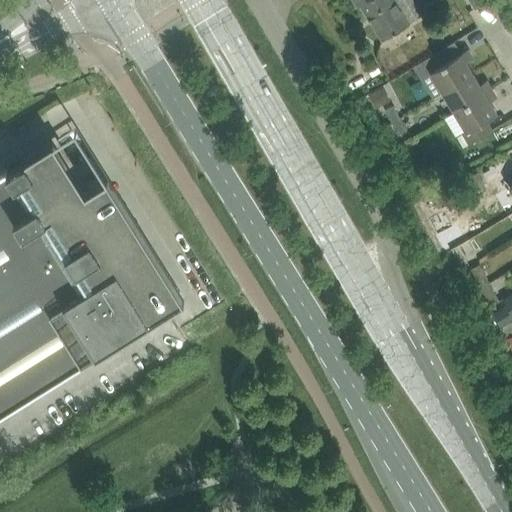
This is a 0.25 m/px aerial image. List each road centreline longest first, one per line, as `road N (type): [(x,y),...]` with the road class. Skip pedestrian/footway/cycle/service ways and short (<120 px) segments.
road 1 (primary): [(108,0),(428,511)]
road 2 (unknown): [(0,432),(199,297),(92,115),(57,114)]
road 3 (primary): [(399,339),(201,0)]
road 4 (unclassified): [(399,339),(381,213),(258,0)]
road 5 (primary): [(503,511),(399,339)]
